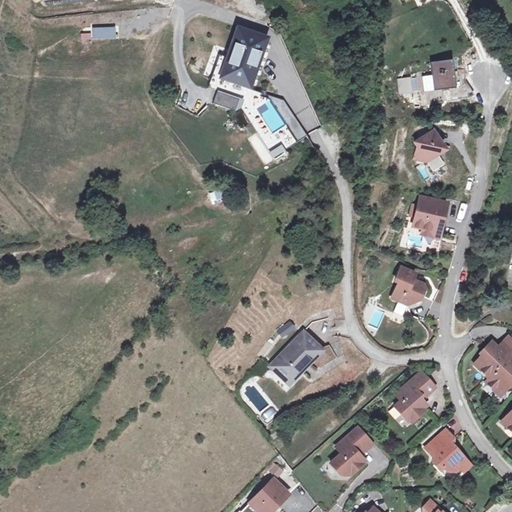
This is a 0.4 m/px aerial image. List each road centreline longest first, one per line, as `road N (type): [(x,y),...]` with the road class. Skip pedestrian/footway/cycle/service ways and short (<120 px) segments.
road 1 (residential): [(316,131),(345,195),(346,298),(357,340),(385,360),(445,354)]
road 2 (residential): [(445,354),(444,320),(482,173),(491,78)]
road 3 (residential): [(511,477),(461,415),(445,354)]
